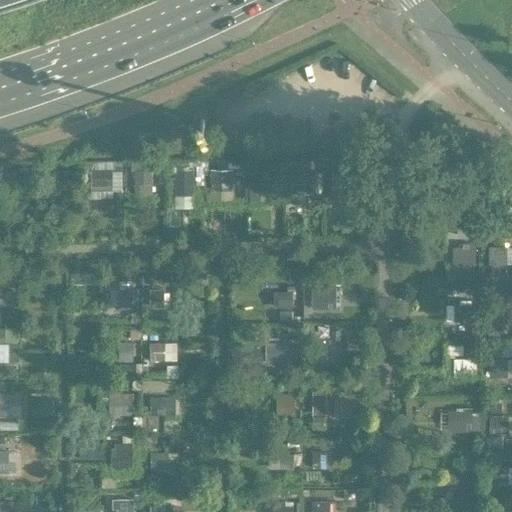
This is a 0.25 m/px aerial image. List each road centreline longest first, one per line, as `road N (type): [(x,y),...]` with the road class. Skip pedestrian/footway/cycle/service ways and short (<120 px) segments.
road 1 (motorway): [(0,92),(235,0)]
road 2 (secondary): [(406,0),(511,102)]
